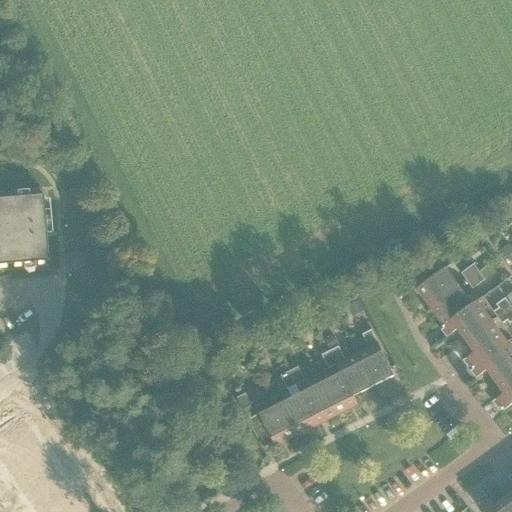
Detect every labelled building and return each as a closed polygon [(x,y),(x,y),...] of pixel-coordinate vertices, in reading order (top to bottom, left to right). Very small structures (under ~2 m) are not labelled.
[(0,266),(49,262),(43,196),(0,199),(0,266)] [(499,251),(503,258),(511,252),(511,250),(509,245),(499,251)] [(467,282),(479,273),(473,265),(461,274),(467,282)] [(460,288),(446,269),(417,290),(430,309),(460,288)] [(485,281),(479,273),(467,282),(472,290),(485,281)] [(472,306),(460,288),(430,309),(442,326),(472,306)] [(505,299),(511,308),(511,306),(511,290),(503,297),(505,299)] [(364,311),(358,298),(347,303),(354,316),(364,311)] [(493,313),(483,298),(472,306),(442,326),(444,329),(441,331),(446,338),(456,331),(464,341),(511,308),(505,299),(495,306),(498,310),(493,313)] [(511,322),(511,309),(511,308),(464,341),(473,355),(463,362),(468,370),(511,339),(501,324),(506,321),(509,325),(511,322)] [(366,348),(355,354),(372,387),(392,377),(369,331),(360,336),(366,348)] [(334,338),(325,343),(330,352),(338,347),(334,338)] [(511,339),(468,370),(475,380),(486,372),(494,383),(511,370),(511,339)] [(357,395),(372,387),(355,354),(344,359),(338,347),(330,352),(336,363),(334,364),(340,374),(352,398),(357,395)] [(336,363),(330,352),(321,356),(327,368),(334,364),(336,363)] [(297,368),(289,373),(295,385),(303,380),(297,368)] [(511,370),(494,383),(503,396),(492,404),(500,415),(511,405),(511,370)] [(295,385),(289,373),(280,377),(286,389),(295,385)] [(356,406),(352,398),(340,374),(316,386),(333,418),(356,406)] [(293,398),(310,430),(333,418),(316,386),(293,398)] [(251,407),(245,396),(236,400),(242,412),(251,407)] [(286,442),(310,430),(293,398),(270,410),(286,442)] [(274,449),(286,442),(270,410),(246,423),(261,451),(262,450),(272,444),(274,449)] [(4,478),(0,480),(0,492),(10,486),(4,478)] [(511,511),(511,507),(505,498),(494,507),(486,496),(475,504),(480,511),(511,511)]
